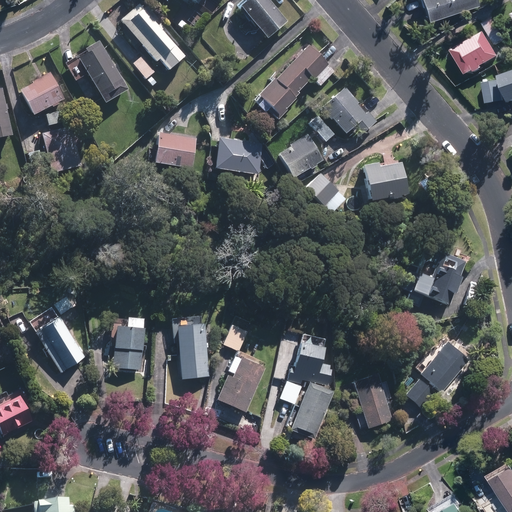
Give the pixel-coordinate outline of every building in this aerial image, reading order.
[(286,22),(267,0),(243,0),(237,5),(265,39),(286,22)] [(419,0),(426,21),(478,5),(476,0),(419,0)] [(118,21),(155,63),(158,60),(167,70),(183,56),(137,5),(118,21)] [(493,18),(484,24),(495,45),(505,40),(493,18)] [(485,32),(453,51),(468,76),(500,57),(485,32)] [(74,81),(86,75),(103,103),(126,90),(99,42),(76,55),(78,59),(66,66),(74,81)] [(294,96),(311,79),(319,87),(333,72),(307,46),(256,97),(260,101),(255,106),(263,114),(268,108),(277,117),(296,98),(294,96)] [(140,56),(131,64),(145,81),(146,80),(151,86),(155,83),(150,76),(153,73),(140,56)] [(64,100),(51,72),(17,89),(31,116),(64,100)] [(510,103),(511,102),(511,73),(501,78),(510,103)] [(502,81),(483,82),(484,104),(503,103),(502,81)] [(319,108),(344,133),(349,129),(358,138),(374,121),(340,87),(319,108)] [(0,138),(10,137),(2,88),(0,88),(0,138)] [(63,109),(45,113),(48,126),(66,122),(63,109)] [(316,113),(306,121),(324,142),(334,134),(316,113)] [(70,126),(41,133),(50,173),(79,166),(70,126)] [(194,139),(155,134),(152,164),(191,169),(194,139)] [(322,161),(305,135),(286,147),(287,148),(276,155),(291,180),(322,161)] [(213,170),(257,173),(259,158),(260,158),(261,143),(215,140),(213,170)] [(378,167),(377,163),(361,166),(368,201),(406,195),(401,163),(378,167)] [(344,200),(318,174),(303,188),(329,215),(344,200)] [(462,262),(436,254),(430,274),(417,270),(410,294),(449,306),(462,262)] [(172,337),(176,337),(179,379),(205,377),(201,316),(170,318),(172,337)] [(39,351),(42,349),(60,373),(85,356),(57,317),(33,334),(38,340),(33,343),(39,351)] [(109,349),(112,349),(111,369),(139,371),(141,319),(125,318),(125,320),(110,319),(109,349)] [(246,331),(230,324),(221,345),(236,352),(246,331)] [(288,381),(300,384),(301,380),(326,385),(330,365),(319,363),(325,338),(299,332),(288,381)] [(417,408),(434,390),(437,393),(467,360),(447,341),(417,374),(418,375),(401,394),(417,408)] [(245,413),(266,363),(237,351),(217,401),(245,413)] [(375,373),(349,382),(366,429),(392,420),(375,373)] [(300,387),(285,381),(279,399),(294,404),(300,387)] [(332,392),(308,383),(290,431),(313,440),(332,392)] [(0,436),(32,422),(18,390),(0,397),(0,436)] [(494,488),(496,486),(511,511),(511,468),(502,474),(500,471),(488,478),(494,488)] [(510,511),(500,495),(483,504),(487,511),(510,511)] [(465,511),(459,501),(440,511),(465,511)] [(75,511),(76,510),(73,510),(73,502),(32,503),(32,511),(75,511)]
